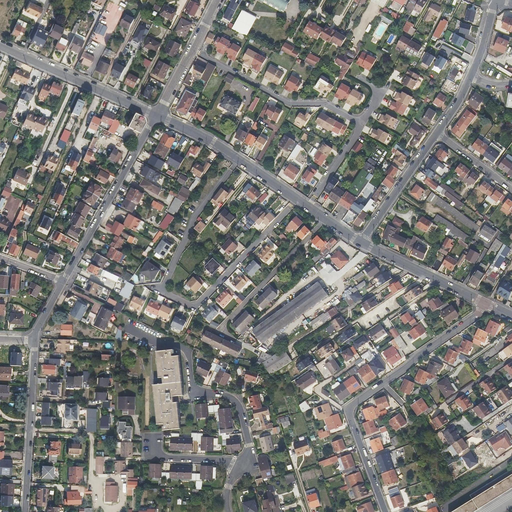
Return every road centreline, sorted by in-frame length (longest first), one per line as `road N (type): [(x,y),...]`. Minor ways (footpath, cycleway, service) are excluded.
road 1 (residential): [(295,198),(196,305),(161,291),(194,218),(239,161)]
road 2 (residential): [(385,511),(349,410),(485,304)]
road 3 (residential): [(240,466),(250,451),(239,405),(192,387),(181,346),(128,330)]
road 4 (residential): [(63,280),(157,115)]
road 5 (residential): [(361,124),(325,103),(290,104),(194,48)]
road 6 (residential): [(37,337),(25,511)]
road 7 (residential): [(0,45),(157,115)]
road 8 (residential): [(222,325),(325,218)]
road 9 (residential): [(361,242),(485,304)]
road 10 (residential): [(361,242),(436,133)]
road 11 (unknown): [(361,242),(347,270),(310,278),(261,317)]
